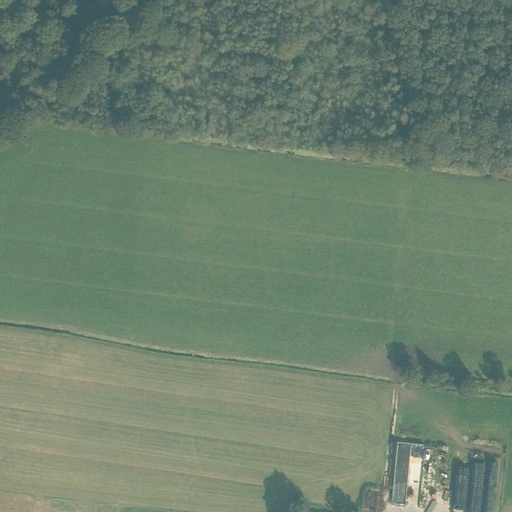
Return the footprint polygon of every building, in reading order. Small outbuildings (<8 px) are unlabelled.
[(438,477),(438,472),(428,472),(428,491),(441,491),(441,477),(438,477)] [(447,472),(442,496),(457,499),(458,488),(455,488),(458,474),(447,472)] [(487,480),(486,508),(497,509),(497,481),(487,480)] [(397,481),(397,502),(410,502),(410,481),(397,481)] [(371,488),(371,504),(380,505),(381,488),(371,488)]
